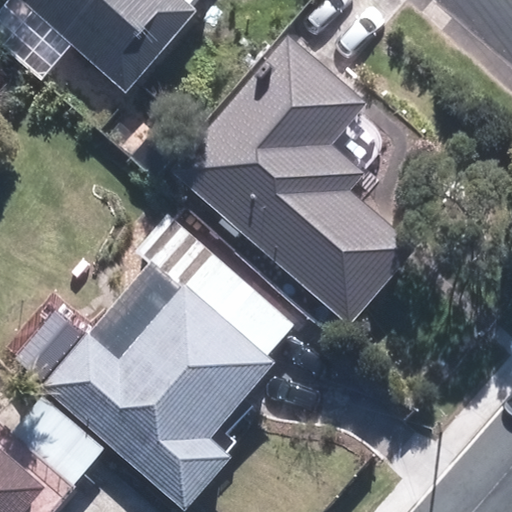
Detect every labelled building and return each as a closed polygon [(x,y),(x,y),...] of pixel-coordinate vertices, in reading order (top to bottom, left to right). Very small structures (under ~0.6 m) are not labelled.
[(200,0),(37,0),(137,89),(210,8),(200,0)] [(234,0),(255,18),(270,0),(234,0)] [(378,167),(349,142),(385,101),(307,33),(188,168),(365,323),(432,246),(362,185),(378,167)] [(295,357),(283,347),(304,323),(192,225),(161,261),(166,266),(60,386),(200,509),(250,451),(229,432),(295,357)] [(42,511),(69,480),(1,424),(23,398),(0,378),(0,511),(42,511)]
